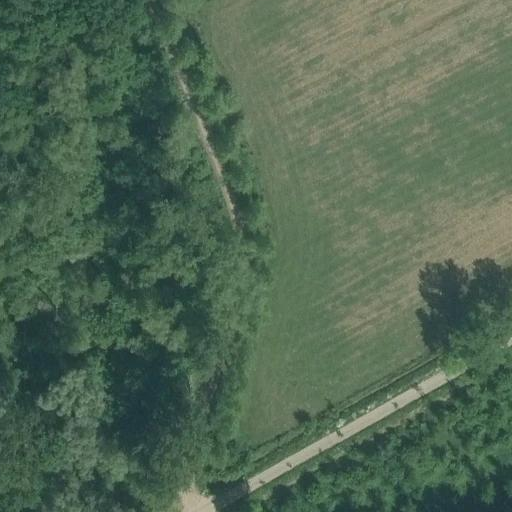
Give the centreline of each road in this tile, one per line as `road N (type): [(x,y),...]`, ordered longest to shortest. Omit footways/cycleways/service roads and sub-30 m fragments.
road 1 (track): [(172,511),(182,500),(245,267),(237,198),(153,0)]
road 2 (unclassified): [(200,511),(511,339)]
